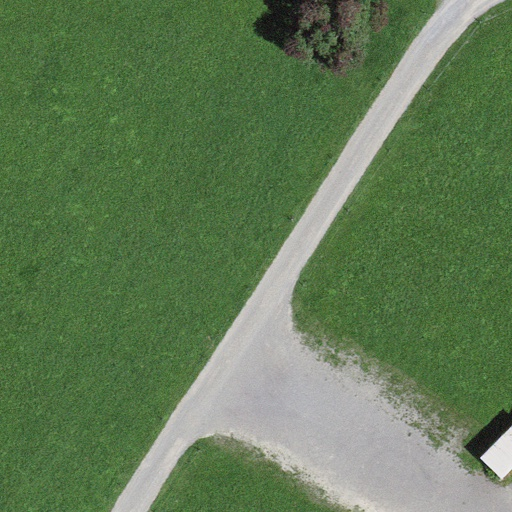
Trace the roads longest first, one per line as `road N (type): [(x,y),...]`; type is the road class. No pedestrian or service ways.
road 1 (track): [(469,0),(420,56),(137,511)]
road 2 (track): [(234,355),(461,511)]
